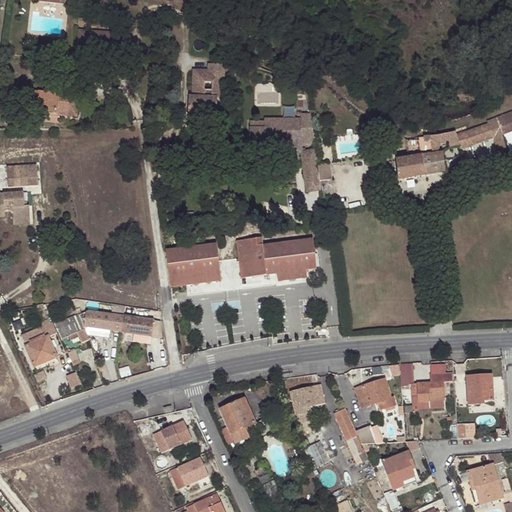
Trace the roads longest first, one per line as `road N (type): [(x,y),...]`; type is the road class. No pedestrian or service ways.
road 1 (tertiary): [(182,377),(371,346),(511,341)]
road 2 (residential): [(177,378),(149,176)]
road 3 (unknown): [(332,351),(310,297),(167,304)]
road 4 (tertiary): [(0,434),(177,378)]
road 5 (residential): [(243,511),(182,377)]
road 6 (residential): [(511,442),(446,446),(437,465),(458,511)]
